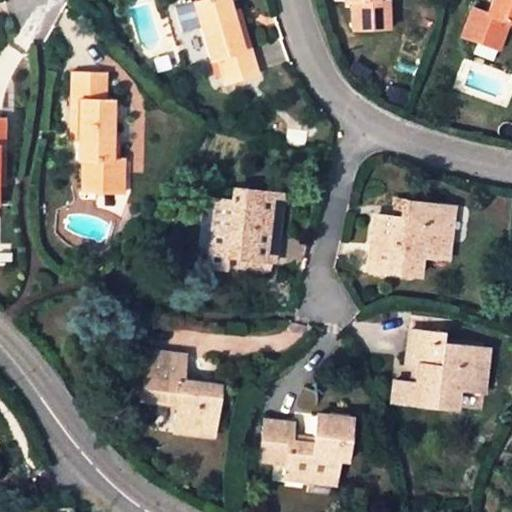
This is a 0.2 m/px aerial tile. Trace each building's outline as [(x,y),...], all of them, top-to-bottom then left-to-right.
[(256,75),(249,48),(241,49),(231,12),(227,0),(203,0),(194,2),(200,25),(210,59),(217,58),(224,83),(256,75)] [(341,0),(342,1),(348,0),(351,31),(387,30),(385,0),(341,0)] [(511,0),(491,0),(486,14),(471,8),(462,31),(495,43),(503,20),(511,23),(511,0)] [(184,30),(200,25),(194,2),(177,7),(184,30)] [(241,49),(249,48),(238,11),(231,12),(241,49)] [(120,157),(116,157),(109,156),(109,132),(109,97),(102,96),(102,72),(69,71),(69,98),(77,98),(77,137),(76,155),(81,155),(80,188),(120,190),(120,157)] [(68,136),(77,137),(77,98),(69,98),(68,136)] [(270,262),(274,231),(257,229),(258,219),(264,220),(268,194),(231,189),(228,201),(206,198),(203,230),(208,231),(204,266),(224,269),(226,257),(270,262)] [(257,229),(274,231),(278,195),(268,194),(264,220),(258,219),(257,229)] [(390,199),(388,215),(392,216),(392,221),(402,223),(405,201),(390,199)] [(449,207),(405,201),(402,223),(392,221),(392,216),(388,215),(375,214),(369,268),(415,274),(418,255),(443,258),(449,207)] [(268,274),(270,262),(226,257),(224,269),(268,274)] [(436,333),(403,329),(400,362),(411,364),(408,382),(389,379),(386,400),(445,409),(447,389),(471,392),(477,349),(435,343),(436,333)] [(125,391),(138,393),(144,347),(132,345),(125,391)] [(144,347),(138,393),(176,399),(173,425),(211,430),(217,383),(178,377),(181,352),(144,347)] [(291,452),(291,464),(290,479),(309,481),(309,476),(339,477),(341,454),(349,454),(350,413),(317,410),(315,438),(293,437),(294,421),(267,419),(265,451),(291,452)] [(291,452),(265,451),(264,462),(291,464),(291,452)]
